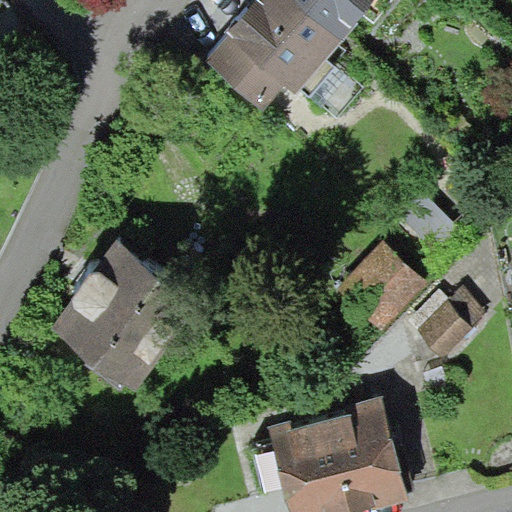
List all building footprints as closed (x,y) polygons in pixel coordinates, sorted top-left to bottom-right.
[(371,0),(246,0),(199,57),(264,112),(287,84),(295,91),(371,0)] [(456,222),(420,190),(397,216),(433,248),(456,222)] [(384,240),(339,285),(383,328),(428,282),(384,240)] [(193,325),(106,259),(56,326),(143,391),(193,325)] [(418,330),(443,356),(488,312),(463,286),(418,330)] [(294,511),(305,511),(407,486),(396,446),(385,449),(373,403),(273,428),(294,511)]
